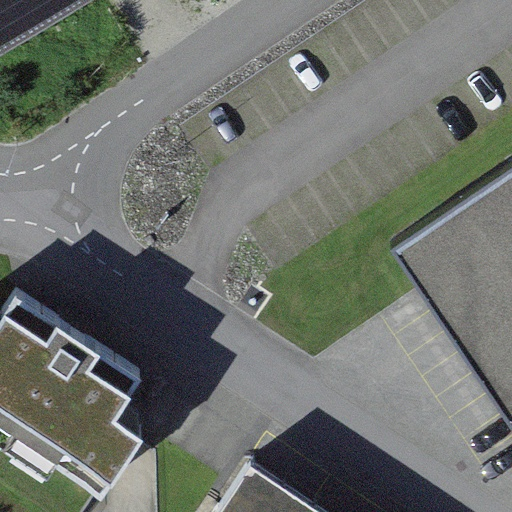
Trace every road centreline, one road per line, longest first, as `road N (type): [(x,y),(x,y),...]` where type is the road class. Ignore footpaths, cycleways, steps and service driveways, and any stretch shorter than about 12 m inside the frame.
road 1 (residential): [(481,511),(19,190)]
road 2 (residential): [(304,0),(19,190)]
